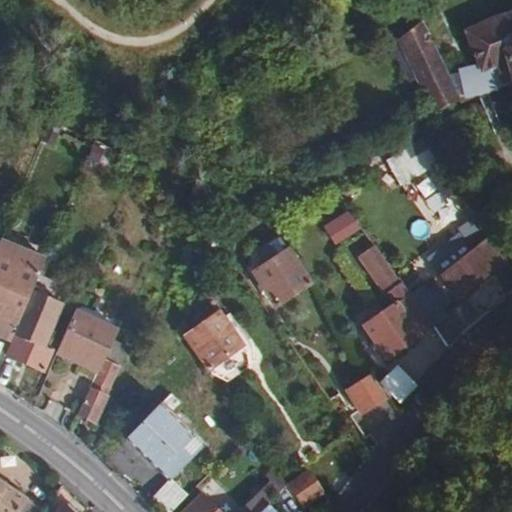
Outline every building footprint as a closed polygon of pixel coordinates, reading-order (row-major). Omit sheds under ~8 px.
[(422,21),(400,39),(433,110),(490,92),(498,89),(510,86),(511,92),(511,13),(492,17),(464,32),(476,68),(449,76),(445,69),(422,21)] [(421,141),(387,163),(402,186),(436,164),(421,141)] [(349,212),(321,223),(329,244),(357,233),(349,212)] [(425,251),(440,272),(457,296),(503,263),(470,218),(455,230),(425,251)] [(252,238),(242,244),(246,251),(256,245),(252,238)] [(10,335),(25,298),(42,256),(0,239),(0,340),(7,343),(10,335)] [(286,249),(252,270),(274,304),(307,283),(286,249)] [(423,284),(408,294),(430,328),(445,319),(423,284)] [(207,285),(199,290),(207,302),(215,297),(207,285)] [(408,294),(362,323),(385,358),(430,328),(408,294)] [(57,312),(25,298),(10,335),(16,337),(7,355),(41,370),(51,348),(43,344),(57,312)] [(114,330),(71,310),(54,353),(95,372),(114,330)] [(189,330),(180,317),(176,327),(207,372),(222,382),(243,369),(247,350),(226,316),(219,320),(215,314),(189,330)] [(88,387),(75,416),(92,425),(105,398),(104,395),(117,367),(104,360),(90,387),(88,387)] [(396,366),(379,383),(399,403),(416,386),(396,366)] [(374,378),(349,394),(361,413),(386,397),(374,378)] [(154,405),(114,446),(131,462),(138,454),(162,478),(195,445),(154,405)] [(282,482),(296,502),(317,488),(302,468),(282,482)] [(151,497),(166,511),(168,511),(185,494),(168,479),(151,497)] [(235,510),(236,511),(253,511),(271,493),(273,491),(263,482),(235,510)] [(282,482),(273,491),(271,493),(284,511),(302,511),(296,502),(282,482)] [(0,511),(35,511),(0,486),(0,511)] [(218,511),(201,493),(180,511),(218,511)]
